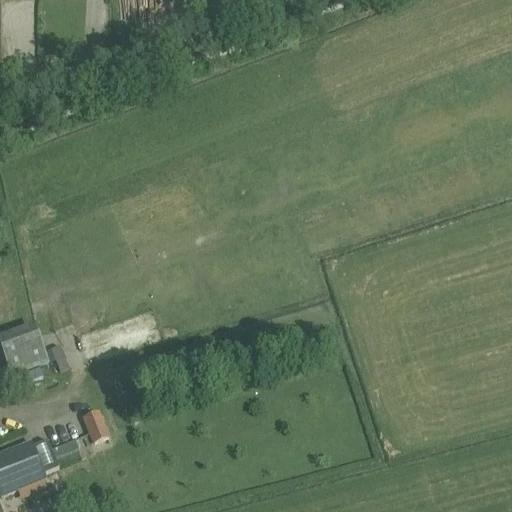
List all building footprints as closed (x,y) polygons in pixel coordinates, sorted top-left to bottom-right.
[(156,0),(127,0),(128,13),(152,12),(151,1),(156,0)] [(0,339),(0,349),(8,373),(11,380),(49,366),(35,327),(0,339)] [(102,412),(84,421),(98,448),(116,439),(102,412)] [(46,460),(54,457),(47,439),(38,443),(46,460)] [(0,511),(0,497),(1,500),(45,482),(30,445),(0,456),(0,511)]
